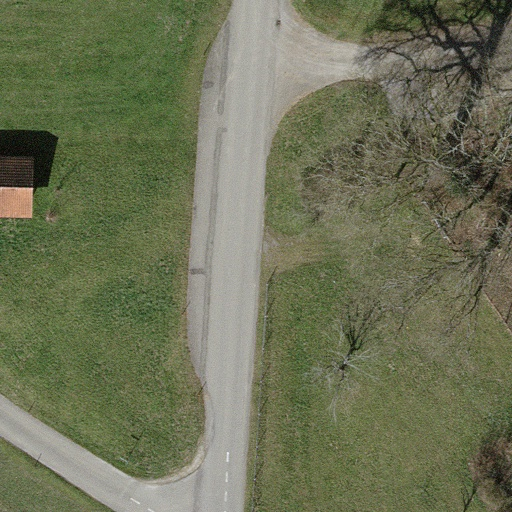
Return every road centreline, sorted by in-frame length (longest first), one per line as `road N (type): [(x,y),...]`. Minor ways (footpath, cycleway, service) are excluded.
road 1 (track): [(227,511),(262,0)]
road 2 (track): [(257,63),(383,53),(511,8)]
road 3 (track): [(154,511),(0,411)]
